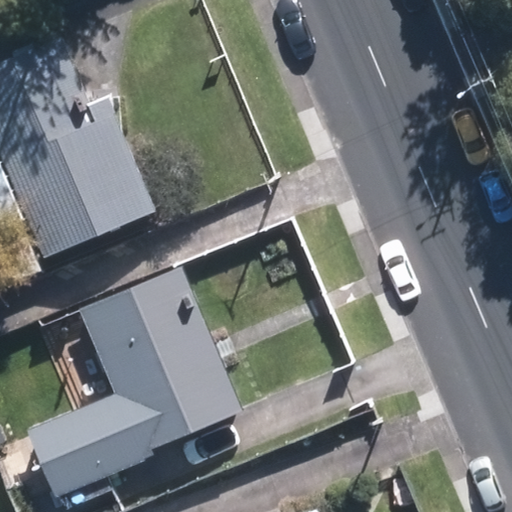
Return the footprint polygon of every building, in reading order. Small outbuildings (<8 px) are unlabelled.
[(0,51),(0,142),(43,247),(153,202),(104,86),(93,91),(65,25),(0,51)] [(0,156),(0,218),(22,209),(0,156)] [(29,228),(0,240),(0,268),(5,280),(44,264),(29,228)] [(177,260),(79,300),(139,446),(236,406),(177,260)] [(96,443),(19,476),(34,511),(75,511),(118,494),(96,443)] [(319,511),(316,502),(291,511),(289,511),(289,508),(276,511),(319,511)]
